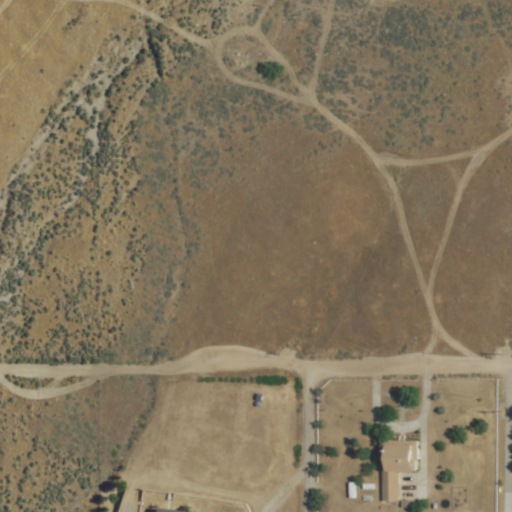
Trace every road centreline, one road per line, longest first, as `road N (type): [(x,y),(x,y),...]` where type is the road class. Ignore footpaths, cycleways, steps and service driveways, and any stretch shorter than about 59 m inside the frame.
road 1 (track): [(511,369),(306,371),(243,362),(0,368)]
road 2 (track): [(303,511),(306,371)]
